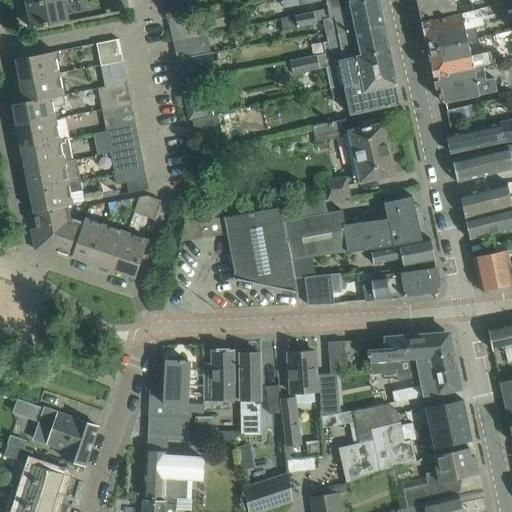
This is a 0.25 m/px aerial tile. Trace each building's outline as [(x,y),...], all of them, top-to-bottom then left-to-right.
[(69,21),(65,1),(64,0),(59,0),(27,7),(31,28),(69,21)] [(198,13),(195,0),(162,0),(167,19),(198,13)] [(327,8),(362,0),(281,0),(286,17),(327,8)] [(384,24),(378,0),(362,0),(327,8),(286,17),(288,30),(314,24),(313,22),(322,20),(326,36),(337,33),(355,29),(356,30),(384,24)] [(454,4),(472,0),(422,0),(417,1),(422,23),(456,15),(454,4)] [(232,7),(205,13),(209,30),(236,24),(232,7)] [(476,38),(473,27),(482,25),(478,10),(456,15),(422,23),(428,49),(476,38)] [(389,49),(384,24),(356,30),(355,29),(337,33),(339,39),(322,43),(324,54),(307,58),(310,70),(324,67),(336,64),(334,56),(354,52),(354,53),(359,52),(360,55),(389,49)] [(489,57),(488,52),(479,53),(476,38),(428,49),(434,77),(437,76),(491,62),(489,57)] [(123,59),(119,39),(96,43),(100,63),(123,59)] [(330,86),(360,79),(360,80),(395,74),(389,49),(360,55),(359,52),(354,53),(354,52),(334,56),(336,64),(324,67),(329,86),(330,86)] [(59,72),(55,51),(15,59),(19,79),(59,72)] [(217,51),(210,53),(177,59),(180,75),(220,68),(217,51)] [(310,70),(307,58),(290,62),(292,73),(310,70)] [(127,80),(123,59),(100,63),(104,84),(127,80)] [(495,90),(493,78),(484,80),(481,67),(491,64),(491,62),(437,76),(437,77),(435,81),(436,89),(440,91),(443,102),(462,97),(495,90)] [(63,93),(59,72),(19,79),(23,97),(18,98),(19,103),(63,93)] [(399,103),(395,85),(397,84),(395,74),(360,80),(360,79),(330,86),(330,87),(333,99),(347,96),(351,114),(379,108),(399,103)] [(131,101),(127,80),(104,84),(105,86),(98,88),(101,107),(131,101)] [(195,89),(183,92),(189,119),(215,114),(212,101),(198,104),(195,89)] [(55,116),(53,104),(65,102),(63,93),(19,103),(12,104),(16,124),(55,116)] [(135,123),(131,101),(101,107),(106,129),(135,123)] [(477,117),(474,104),(446,111),(449,124),(477,117)] [(221,129),(218,114),(192,120),(196,135),(221,129)] [(60,137),(55,116),(16,124),(20,145),(60,137)] [(342,118),(312,125),(315,141),(335,136),(333,128),(344,126),(342,118)] [(511,140),(511,119),(466,129),(447,134),(451,153),(470,149),(511,140)] [(139,144),(137,133),(135,123),(106,129),(110,150),(139,144)] [(390,154),(383,123),(345,132),(353,163),(390,154)] [(70,135),(60,137),(20,145),(25,166),(74,157),(70,135)] [(144,165),(139,144),(110,150),(114,171),(144,165)] [(511,169),(511,157),(511,156),(511,145),(472,155),(452,159),(457,182),(477,178),(511,169)] [(395,173),(390,154),(353,163),(357,182),(395,173)] [(80,178),(78,168),(76,156),(74,157),(25,166),(29,187),(80,178)] [(149,189),(147,179),(144,165),(114,171),(117,184),(127,182),(129,193),(149,189)] [(350,197),(347,177),(325,180),(327,200),(350,197)] [(73,203),(70,190),(82,187),(80,178),(29,187),(33,209),(65,204),(73,203)] [(479,189),(460,194),(465,218),(495,210),(511,206),(509,200),(505,183),(479,189)] [(143,216),(150,196),(148,195),(139,197),(134,212),(143,216)] [(413,196),(383,202),(386,218),(392,245),(394,244),(422,239),(413,196)] [(130,198),(108,203),(110,213),(132,209),(130,198)] [(35,249),(68,218),(65,204),(33,209),(37,227),(31,228),(35,249)] [(185,219),(181,241),(227,233),(236,279),(296,292),(296,291),(297,291),(295,278),(291,259),(282,218),(281,209),(224,217),(202,220),(185,219)] [(342,209),(282,218),(291,259),(311,257),(348,251),(344,224),(342,209)] [(495,210),(465,218),(470,239),(489,234),(500,232),(502,237),(511,234),(511,209),(496,213),(495,210)] [(71,255),(82,223),(68,218),(35,249),(56,256),(58,251),(71,255)] [(92,262),(104,225),(84,218),(82,223),(71,255),(92,262)] [(386,218),(344,224),(348,251),(371,248),(392,245),(386,218)] [(112,269),(125,232),(104,225),(92,262),(112,269)] [(135,277),(148,239),(125,232),(112,269),(135,277)] [(392,245),(371,248),(374,264),(402,258),(404,266),(415,264),(434,259),(429,237),(422,239),(394,244),(392,245)] [(511,267),(509,268),(507,251),(493,253),(474,257),(481,290),(511,283),(511,267)] [(311,257),(291,259),(295,277),(295,278),(304,277),(314,276),(311,257)] [(433,291),(439,283),(436,268),(416,271),(371,278),(372,284),(364,285),(367,300),(433,291)] [(314,276),(304,277),(307,304),(334,303),(331,274),(314,276)] [(511,346),(511,322),(489,328),(493,350),(501,349),(502,352),(504,351),(504,348),(511,346)] [(418,376),(456,368),(449,335),(447,332),(428,334),(429,356),(370,361),(371,374),(387,372),(387,376),(397,376),(398,381),(418,376)] [(429,356),(428,334),(385,337),(386,349),(369,350),(370,361),(429,356)] [(344,341),(329,342),(331,373),(336,373),(347,369),(344,341)] [(239,400),(240,382),(240,353),(235,353),(235,349),(211,349),(211,362),(203,362),(204,400),(239,400)] [(317,391),(315,367),(314,351),(288,353),(291,393),(317,391)] [(261,433),(260,372),(260,352),(240,353),(240,382),(239,400),(244,400),(244,433),(261,433)] [(202,416),(203,404),(187,403),(189,361),(184,361),(184,359),(180,359),(180,361),(166,360),(164,390),(159,390),(159,402),(149,401),(148,416),(193,418),(194,416),(202,416)] [(461,388),(456,368),(418,376),(420,385),(392,391),(394,402),(461,388)] [(511,411),(511,379),(500,382),(507,413),(511,411)] [(280,384),(266,386),(270,414),(282,412),(284,412),(282,399),(280,384)] [(296,397),(282,399),(284,412),(282,412),(287,446),(303,444),(296,397)] [(443,403),(426,406),(430,427),(467,419),(466,415),(463,399),(443,403)] [(387,403),(352,410),(359,444),(374,441),(371,426),(383,424),(393,466),(415,461),(411,444),(410,440),(404,441),(402,433),(400,425),(397,410),(387,403)] [(85,465),(98,426),(44,408),(33,440),(65,451),(63,457),(85,465)] [(188,478),(205,479),(206,457),(172,455),(172,451),(167,451),(167,438),(188,439),(193,418),(148,416),(144,495),(178,497),(187,498),(188,478)] [(211,438),(212,416),(202,416),(194,416),(193,418),(188,439),(190,439),(190,437),(211,438)] [(467,419),(430,427),(434,448),(440,446),(471,440),(467,419)] [(412,422),(400,425),(402,433),(414,430),(412,422)] [(344,447),(340,458),(345,484),(380,470),(380,468),(393,466),(383,424),(371,426),(374,441),(359,444),(344,447)] [(414,430),(402,433),(404,441),(410,440),(416,438),(414,430)] [(27,463),(32,451),(8,443),(3,455),(27,463)] [(454,478),(479,473),(475,456),(471,457),(469,447),(433,455),(437,470),(428,472),(427,475),(428,483),(417,485),(417,487),(409,489),(404,495),(407,508),(423,504),(425,503),(439,499),(459,494),(458,493),(457,494),(454,478)] [(54,501),(63,474),(33,464),(24,491),(54,501)] [(2,473),(0,480),(0,482),(13,487),(16,477),(2,473)] [(259,511),(292,501),(289,473),(244,487),(248,511),(259,511)] [(50,511),(54,501),(24,491),(13,487),(6,507),(18,510),(16,511),(50,511)] [(342,511),(340,492),(326,494),(310,497),(312,511),(342,511)] [(462,511),(459,494),(439,499),(425,503),(423,504),(407,508),(397,510),(397,511),(462,511)] [(175,511),(176,504),(166,504),(166,502),(143,500),(142,511),(175,511)]
